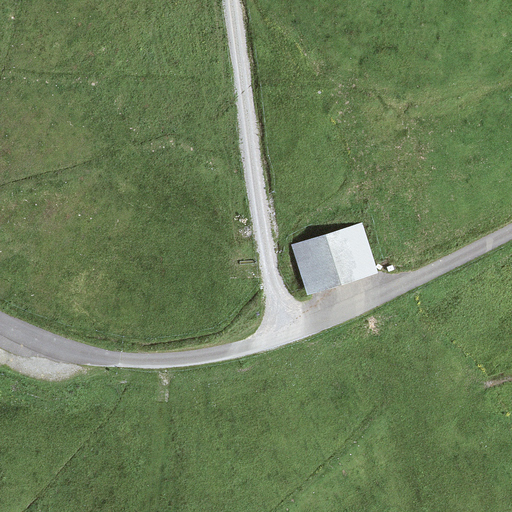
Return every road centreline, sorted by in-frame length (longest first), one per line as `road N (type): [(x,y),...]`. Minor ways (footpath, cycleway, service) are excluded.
road 1 (track): [(511,234),(282,341),(228,357),(183,364),(93,359),(0,325)]
road 2 (track): [(229,0),(282,341)]
